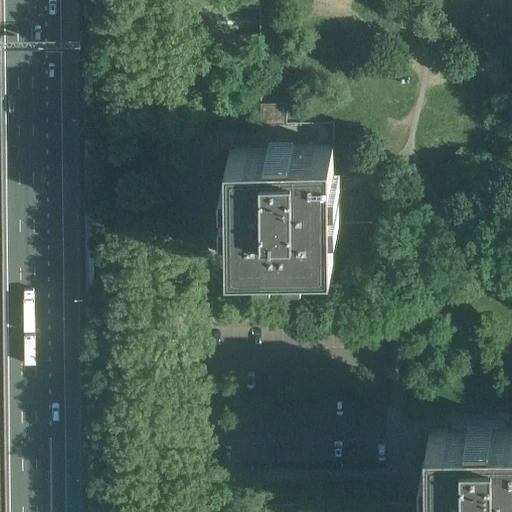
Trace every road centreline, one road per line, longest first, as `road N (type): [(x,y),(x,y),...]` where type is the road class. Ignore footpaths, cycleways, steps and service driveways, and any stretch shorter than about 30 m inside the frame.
road 1 (unclassified): [(163,511),(154,359),(158,0)]
road 2 (motorway): [(29,511),(23,0)]
